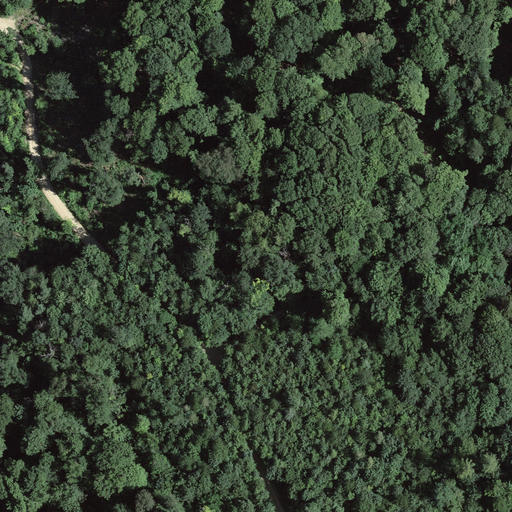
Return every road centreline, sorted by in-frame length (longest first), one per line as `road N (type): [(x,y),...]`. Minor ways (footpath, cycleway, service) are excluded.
road 1 (track): [(280,511),(214,353),(78,232),(43,179),(23,50),(0,23)]
road 2 (track): [(214,353),(511,175)]
